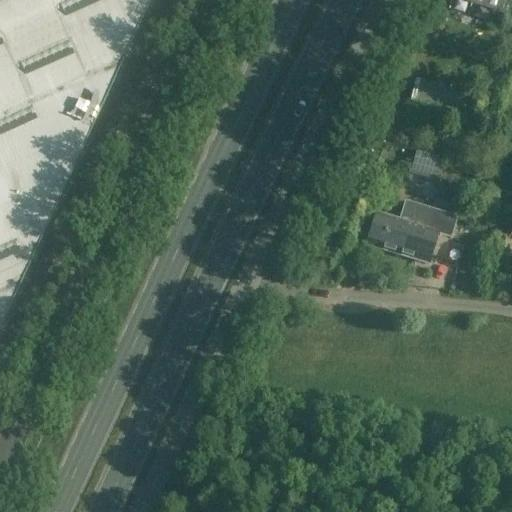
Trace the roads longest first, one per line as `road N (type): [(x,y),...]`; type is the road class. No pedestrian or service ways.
road 1 (primary): [(104,511),(347,0)]
road 2 (primary): [(292,0),(56,511)]
road 3 (unclassified): [(0,455),(209,0)]
road 4 (unclassified): [(247,279),(384,0)]
road 5 (unclassified): [(511,311),(292,292),(247,279)]
road 6 (unclassified): [(140,511),(247,279)]
